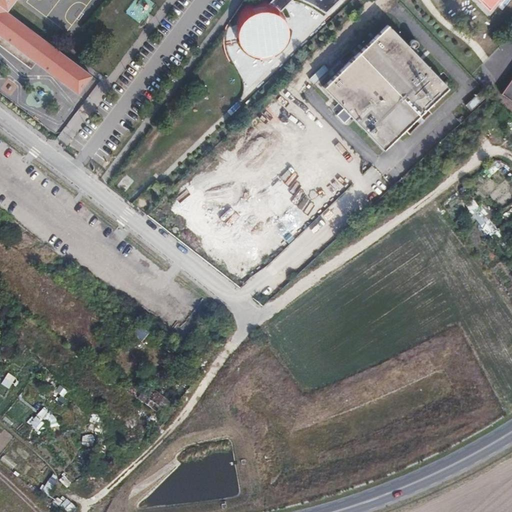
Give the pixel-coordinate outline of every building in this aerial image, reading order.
[(0,0),(0,35),(36,63),(78,94),(92,76),(7,11),(14,0),(0,0)] [(149,0),(133,0),(125,12),(141,24),(155,4),(149,0)] [(244,0),(225,30),(223,46),(227,55),(232,61),(238,71),(244,80),(243,88),(242,99),(343,0),(481,0),(491,9),(499,0),(244,0)] [(388,25),(324,86),(384,149),(449,88),(388,25)] [(36,63),(0,35),(0,46),(30,69),(36,63)] [(511,78),(501,94),(511,101),(511,78)] [(3,91),(13,94),(16,84),(6,81),(3,91)] [(482,90),(466,104),(472,110),(488,95),(482,90)] [(342,123),(349,118),(343,110),(336,115),(342,123)] [(334,147),(325,154),(344,174),(352,167),(334,147)] [(482,171),(487,178),(502,167),(497,161),(482,171)] [(157,182),(151,188),(158,195),(164,189),(157,182)] [(473,199),(464,206),(495,247),(504,240),(473,199)] [(196,219),(189,211),(185,216),(192,223),(196,219)] [(252,299),(260,307),(267,299),(259,292),(252,299)] [(6,373),(1,385),(10,389),(15,377),(6,373)] [(59,386),(55,392),(64,397),(67,391),(59,386)] [(29,418),(34,431),(44,428),(42,422),(48,420),(54,436),(60,433),(50,409),(29,418)] [(90,423),(88,428),(99,432),(101,427),(90,423)]
